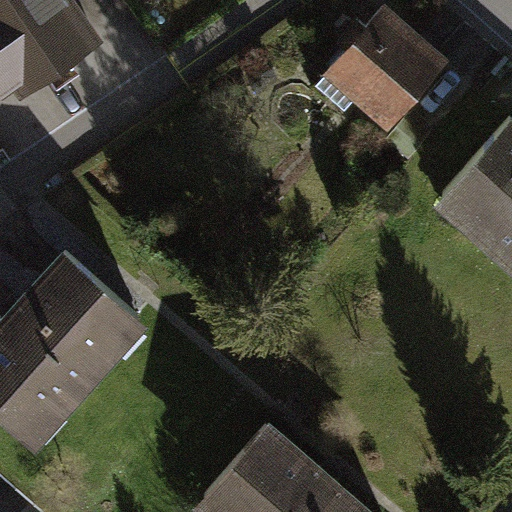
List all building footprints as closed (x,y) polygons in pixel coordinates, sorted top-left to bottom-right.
[(105,39),(78,0),(0,0),(0,87),(5,95),(16,87),(23,97),(105,39)] [(453,64),(382,0),(317,74),(339,94),(347,85),(396,128),(453,64)] [(126,50),(12,119),(26,141),(140,72),(126,50)] [(511,114),(437,199),(511,265),(511,114)] [(145,309),(60,234),(0,300),(0,410),(30,437),(145,309)] [(385,511),(264,408),(192,491),(216,511),(385,511)]
